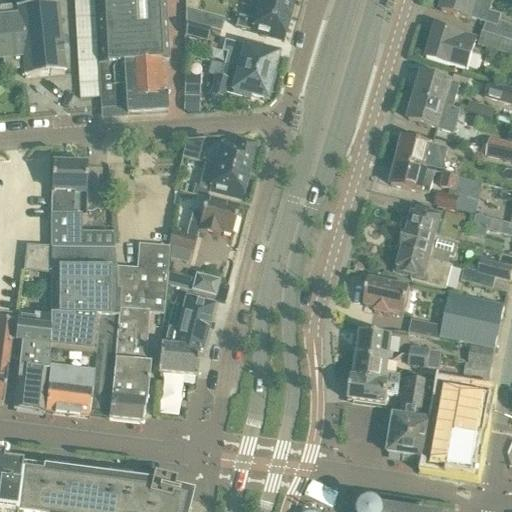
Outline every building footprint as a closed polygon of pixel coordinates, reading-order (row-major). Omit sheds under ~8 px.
[(74,0),(76,33),(80,100),(99,99),(93,0),(74,0)] [(127,115),(167,112),(168,112),(165,59),(168,59),(165,0),(95,0),(97,44),(101,111),(127,109),(127,115)] [(260,0),(258,10),(290,18),(295,0),(260,0)] [(443,0),(445,2),(442,12),(472,21),(472,20),(485,24),(482,33),(511,42),(511,25),(500,22),(502,16),(490,13),(493,4),(481,0),(443,0)] [(0,61),(3,61),(4,70),(24,68),(25,80),(64,75),(56,5),(16,9),(12,9),(12,7),(0,8),(0,61)] [(186,23),(212,30),(223,33),(226,20),(186,9),(186,23)] [(284,41),(287,33),(290,18),(258,10),(256,21),(239,16),(236,28),(284,41)] [(209,43),(212,30),(186,23),(185,37),(209,43)] [(437,29),(436,33),(427,60),(449,66),(467,72),(477,42),(466,38),(437,29)] [(511,57),(511,42),(482,33),(478,47),(511,57)] [(224,51),(227,52),(224,65),(272,80),(279,57),(227,42),(224,51)] [(266,100),(272,80),(224,65),(223,67),(212,64),(208,75),(215,77),(210,96),(224,100),(226,93),(251,100),(252,96),(266,100)] [(460,85),(422,75),(419,86),(416,85),(413,95),(417,96),(416,98),(458,110),(458,109),(454,108),(460,85)] [(184,77),(184,98),(198,98),(198,77),(184,77)] [(511,90),(490,84),(486,99),(511,106),(511,90)] [(458,110),(416,98),(410,121),(439,129),(441,121),(454,125),(458,110)] [(495,111),(470,104),(467,114),(492,121),(495,111)] [(488,158),(511,162),(511,144),(508,144),(492,140),(488,158)] [(436,174),(439,174),(443,175),(449,153),(404,141),(398,164),(436,173),(436,174)] [(223,144),(217,168),(230,171),(229,174),(247,178),(255,147),(238,143),(237,148),(223,144)] [(182,159),(197,163),(199,154),(184,150),(182,159)] [(430,195),(436,174),(436,173),(398,164),(392,187),(421,195),(430,195)] [(70,215),(70,192),(86,192),(87,167),(53,166),(52,215),(70,215)] [(207,200),(209,191),(241,200),(247,178),(229,174),(230,171),(217,168),(214,179),(204,176),(201,188),(194,186),(192,196),(196,197),(207,200)] [(456,193),(460,180),(443,175),(440,189),(456,193)] [(459,200),(440,195),(437,207),(456,212),(458,203),(458,202),(459,200)] [(239,209),(207,200),(196,197),(193,211),(185,237),(171,233),(168,247),(194,254),(197,242),(195,242),(199,229),(201,229),(200,233),(219,239),(220,234),(231,238),(239,209)] [(410,221),(407,232),(436,240),(436,238),(448,242),(453,243),(460,218),(445,213),(443,223),(441,223),(443,215),(431,212),(430,215),(429,215),(414,211),(411,221),(410,221)] [(52,289),(52,298),(52,316),(52,318),(101,318),(119,319),(121,290),(118,289),(117,284),(114,251),(81,250),(81,215),(70,215),(52,215),(51,249),(51,275),(51,289),(52,289)] [(473,228),(488,232),(511,237),(511,225),(480,218),(476,217),(473,228)] [(436,240),(407,232),(402,252),(430,260),(429,263),(452,269),(453,267),(449,266),(451,259),(455,260),(459,245),(453,243),(448,242),(436,238),(436,240)] [(24,275),(51,275),(51,249),(28,247),(24,275)] [(116,269),(114,251),(117,284),(118,289),(121,290),(119,319),(116,360),(109,415),(108,415),(108,418),(142,421),(145,404),(149,365),(138,364),(143,315),(163,316),(169,249),(152,248),(150,272),(116,269)] [(430,260),(402,252),(399,262),(400,262),(397,273),(412,277),(411,281),(446,291),(452,269),(429,263),(430,260)] [(482,263),(479,274),(496,279),(510,283),(511,275),(511,269),(482,262),(482,263)] [(464,273),(462,282),(493,291),(496,282),(496,279),(479,274),(467,271),(465,270),(464,273)] [(167,287),(184,292),(187,281),(168,275),(167,287)] [(214,300),(219,283),(196,277),(191,293),(214,300)] [(389,314),(403,317),(410,290),(370,281),(364,308),(374,310),(374,313),(388,316),(389,314)] [(504,308),(450,296),(443,328),(441,339),(495,351),(504,308)] [(167,332),(163,348),(174,349),(200,353),(201,353),(208,328),(210,329),(212,322),(209,322),(213,305),(186,299),(177,334),(167,332)] [(19,362),(14,409),(45,414),(49,371),(50,355),(50,349),(51,329),(34,327),(34,316),(19,314),(18,325),(15,343),(21,344),(19,362)] [(34,327),(51,329),(52,318),(52,316),(34,316),(34,327)] [(50,355),(97,360),(101,318),(52,318),(51,329),(50,349),(50,355)] [(101,318),(97,360),(92,396),(90,416),(93,413),(108,415),(109,415),(116,360),(119,319),(101,318)] [(21,344),(15,343),(13,343),(16,324),(0,321),(0,406),(3,407),(9,361),(19,362),(21,344)] [(440,341),(441,339),(443,328),(412,322),(409,334),(440,341)] [(360,333),(360,335),(356,335),(354,345),(359,346),(357,358),(389,363),(392,338),(360,333)] [(160,379),(161,379),(169,380),(169,377),(196,379),(200,353),(174,349),(161,347),(157,375),(160,376),(160,379)] [(412,348),(410,358),(429,360),(430,351),(412,348)] [(45,414),(59,416),(88,420),(88,416),(90,416),(92,396),(97,360),(50,355),(49,371),(45,414)] [(401,377),(387,375),(389,363),(357,358),(354,379),(351,379),(351,382),(385,387),(386,384),(399,386),(401,377)] [(428,369),(429,360),(410,358),(409,367),(428,369)] [(464,377),(490,381),(492,369),(466,365),(464,377)] [(409,410),(417,411),(422,412),(424,400),(434,402),(437,385),(407,380),(403,409),(409,410)] [(386,407),(388,396),(398,397),(399,386),(386,384),(385,387),(351,382),(350,386),(349,386),(347,396),(349,396),(349,402),(352,402),(351,405),(362,406),(362,404),(373,405),(373,407),(383,409),(384,406),(386,407)] [(430,458),(430,460),(431,460),(430,468),(474,476),(482,430),(488,397),(444,390),(438,424),(437,424),(435,435),(430,458)] [(418,458),(429,460),(430,458),(435,435),(437,424),(424,422),(426,412),(432,413),(434,402),(424,400),(422,412),(417,411),(414,441),(419,442),(418,458)] [(390,453),(418,458),(419,442),(414,441),(417,411),(409,410),(407,419),(396,418),(395,419),(392,419),(390,431),(393,432),(390,453)] [(0,511),(15,511),(20,476),(13,475),(3,474),(0,473),(0,511)] [(15,511),(183,511),(187,500),(173,497),(175,486),(153,480),(151,484),(148,492),(128,489),(109,487),(64,481),(45,479),(21,476),(20,476),(15,511)]
